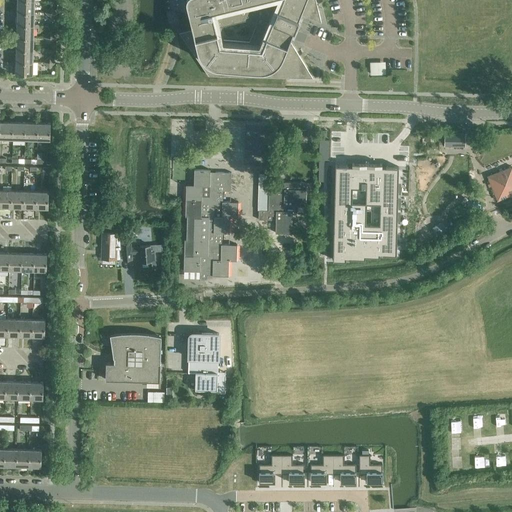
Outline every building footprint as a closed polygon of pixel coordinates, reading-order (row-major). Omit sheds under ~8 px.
[(34,11),(34,0),(17,0),(17,4),(16,4),(15,11),(17,11),(34,11)] [(190,18),(189,18),(190,19),(192,19),(194,28),(179,32),(208,74),(312,77),(288,39),(286,36),(281,34),(283,30),(284,26),(293,29),(299,13),(320,21),(314,0),(192,0),(195,10),(188,12),(188,13),(189,13),(190,18)] [(48,14),(53,9),(51,6),(45,11),(48,14)] [(53,9),(48,14),(50,17),(56,12),(53,9)] [(34,24),(34,11),(17,11),(17,17),(15,17),(15,24),(17,24),(17,23),(34,24)] [(33,36),(34,24),(17,23),(17,24),(16,29),(15,29),(15,36),(16,36),(33,36)] [(47,39),(53,34),(50,31),(44,36),(47,39)] [(53,34),(47,39),(50,42),(56,36),(53,34)] [(33,49),(33,36),(16,36),(16,41),(15,41),(15,48),(16,49),(16,48),(33,49)] [(33,61),(33,49),(16,48),(16,49),(16,54),(14,54),(14,61),(16,61),(33,61)] [(372,66),(385,67),(386,53),(372,52),(372,66)] [(46,64),(52,58),(49,55),(43,61),(46,64)] [(52,58),(46,64),(49,67),(55,61),(52,58)] [(32,74),(33,61),(16,61),(15,66),(14,66),(14,73),(32,74)] [(13,138),(13,121),(1,121),(0,137),(13,138)] [(25,138),(26,121),(13,121),(13,138),(25,138)] [(38,138),(38,122),(26,121),(25,138),(38,138)] [(38,122),(38,138),(50,139),(51,122),(38,122)] [(444,146),(464,146),(464,134),(444,134),(444,146)] [(319,139),(318,161),(329,161),(329,139),(319,139)] [(333,228),(333,244),(392,246),(393,234),(385,234),(385,227),(388,227),(388,217),(386,217),(386,212),(388,212),(388,202),(386,202),(386,197),(388,197),(389,186),(386,186),(387,181),(408,182),(409,160),(395,160),(395,165),(381,165),(381,166),(334,165),(334,194),(330,194),(329,228),(333,228)] [(487,176),(497,200),(511,194),(511,167),(511,166),(487,176)] [(223,191),(231,191),(231,172),(210,171),(210,169),(194,168),(194,184),(186,184),(185,215),(187,215),(186,238),(184,238),(183,270),(199,270),(198,279),(207,279),(207,275),(228,275),(229,260),(236,260),(237,244),(221,244),(222,232),(229,233),(230,217),(238,217),(238,201),(223,201),(223,191)] [(268,210),(258,210),(258,219),(271,219),(272,214),(275,214),(275,232),(292,232),(292,210),(286,210),(286,204),(306,205),(306,189),(310,189),(310,182),(284,181),(284,186),(279,186),(279,190),(273,190),(273,195),(268,194),(268,210)] [(0,205),(11,206),(11,190),(0,189),(0,205)] [(23,206),(24,190),(11,190),(11,206),(23,206)] [(36,207),(36,190),(24,190),(23,206),(36,207)] [(36,190),(36,207),(48,207),(49,191),(36,190)] [(414,239),(418,245),(446,229),(442,223),(414,239)] [(123,259),(122,249),(116,249),(116,233),(102,233),(102,246),(101,258),(108,259),(115,259),(123,259)] [(122,249),(123,259),(131,258),(131,253),(140,253),(141,261),(151,260),(150,244),(139,245),(140,246),(131,247),(130,243),(122,244),(122,249)] [(0,268),(9,268),(10,252),(0,251),(0,268)] [(22,269),(22,253),(10,252),(9,268),(22,269)] [(34,269),(35,253),(22,253),(22,269),(34,269)] [(35,253),(34,269),(47,270),(47,253),(35,253)] [(8,301),(8,296),(0,295),(0,300),(1,301),(1,307),(7,308),(8,301)] [(20,334),(20,318),(8,318),(8,334),(20,334)] [(33,334),(33,319),(20,318),(20,334),(33,334)] [(33,319),(33,334),(45,335),(45,319),(33,319)] [(160,363),(158,363),(159,336),(154,334),(146,332),(133,332),(120,332),(110,334),(114,361),(113,362),(105,362),(105,379),(159,380),(160,363)] [(216,392),(225,392),(225,371),(218,371),(219,333),(192,332),(189,336),(188,372),(195,372),(194,389),(216,389),(216,392)] [(18,397),(19,381),(6,380),(6,397),(18,397)] [(31,397),(31,381),(19,381),(18,397),(31,397)] [(31,381),(31,397),(43,398),(44,381),(31,381)] [(147,401),(164,401),(164,391),(147,391),(147,401)] [(17,465),(17,448),(5,448),(4,464),(17,465)] [(29,465),(29,448),(17,448),(17,465),(29,465)] [(29,448),(29,465),(42,465),(42,449),(29,448)] [(370,453),(359,454),(359,473),(367,472),(366,481),(382,481),(382,463),(370,463),(370,453)] [(270,464),(258,464),(258,482),(274,482),(274,472),(281,472),(281,454),(270,454),(270,464)] [(292,454),(282,454),(282,473),(289,473),(289,481),(304,481),(304,463),(292,464),(292,454)] [(322,464),(310,464),(310,482),(326,482),(326,473),(333,473),(333,454),(322,454),(322,464)] [(344,454),(333,454),(333,473),(340,473),(340,482),(356,482),(356,464),(344,464),(344,454)]
